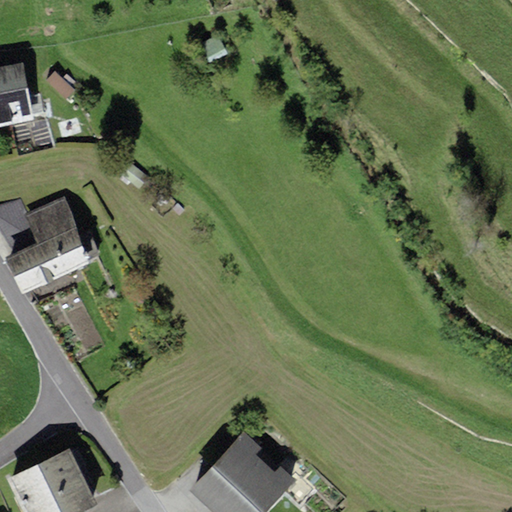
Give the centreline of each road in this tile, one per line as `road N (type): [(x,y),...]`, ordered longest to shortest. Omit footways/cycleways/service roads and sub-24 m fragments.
road 1 (unclassified): [(66,404),(0,278)]
road 2 (unclassified): [(150,511),(66,404)]
